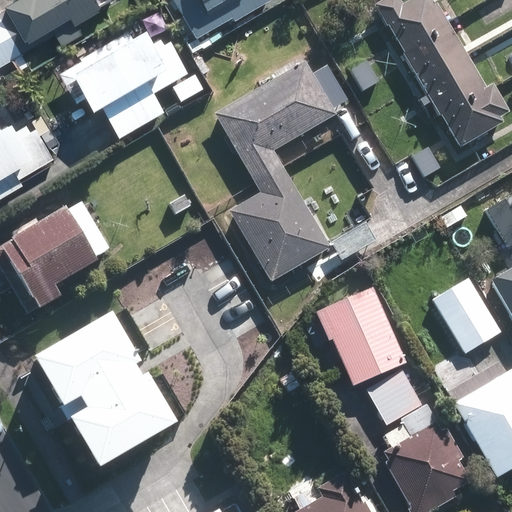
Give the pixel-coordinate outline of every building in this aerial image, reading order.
[(0,8),(3,14),(0,16),(0,66),(64,31),(110,6),(106,0),(5,0),(0,3),(0,8)] [(272,1),(271,0),(173,0),(197,39),(232,19),(234,23),(272,1)] [(483,114),(419,0),(393,0),(361,18),(431,143),(483,114)] [(479,0),(435,0),(447,25),(484,9),(479,0)] [(154,47),(144,29),(60,75),(85,119),(103,109),(120,139),(166,114),(154,92),(189,73),(170,39),(154,47)] [(239,195),(208,213),(247,283),(313,247),(260,152),(338,109),(306,52),(194,114),(239,195)] [(361,61),(343,72),(357,95),(375,84),(361,61)] [(190,76),(166,90),(176,107),(200,92),(190,76)] [(0,198),(21,186),(18,181),(55,159),(33,124),(16,134),(12,127),(2,133),(0,128),(0,198)] [(423,148),(406,157),(419,179),(435,170),(423,148)] [(94,251),(62,200),(0,238),(0,290),(20,323),(63,296),(51,277),(94,251)] [(471,228),(468,230),(492,268),(511,256),(511,240),(510,237),(511,235),(511,216),(506,207),(471,228)] [(386,372),(347,281),(291,305),(330,395),(343,389),(361,430),(396,415),(379,375),(386,372)] [(479,337),(442,284),(396,315),(434,368),(479,337)] [(26,349),(92,475),(189,424),(123,299),(26,349)] [(511,465),(511,402),(494,369),(421,407),(449,461),(463,453),(479,483),(511,465)] [(447,482),(417,431),(358,465),(386,511),(427,511),(438,505),(430,492),(447,482)] [(346,511),(326,481),(276,511),(346,511)]
